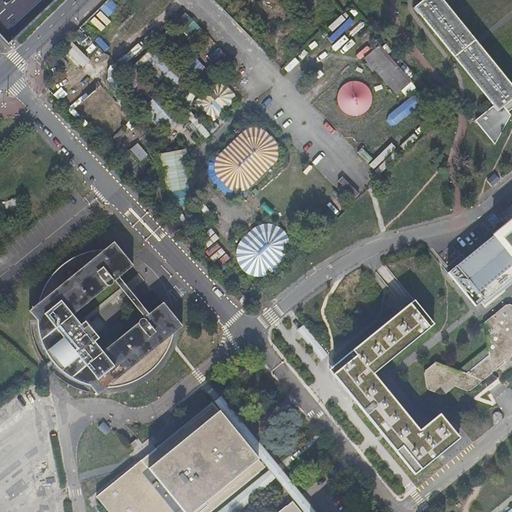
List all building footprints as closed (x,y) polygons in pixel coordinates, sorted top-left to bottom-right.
[(423,0),(415,6),(421,13),(421,12),(496,104),(478,119),(498,143),(511,116),(511,113),(510,111),(511,109),(511,84),(478,43),(443,0),(423,0)] [(394,96),(398,92),(407,84),(411,81),(406,75),(379,44),(361,59),(394,96)] [(212,80),(195,99),(194,101),(194,104),(205,117),(211,119),(215,118),(234,101),(235,96),(234,91),(222,80),(219,78),(215,78),(212,80)] [(357,116),(360,115),(366,112),(369,107),(371,102),(371,96),(368,90),(364,86),(360,84),(355,83),(349,84),(344,86),(341,90),(339,94),(339,98),(339,103),(340,107),(343,111),(348,114),(353,116),(357,116)] [(398,92),(403,99),(413,90),(407,84),(398,92)] [(385,115),(391,125),(422,106),(416,97),(385,115)] [(149,107),(169,126),(176,118),(157,99),(149,107)] [(194,112),(190,116),(207,137),(211,133),(194,112)] [(244,190),(251,184),(276,161),(279,153),(275,140),(264,128),(255,125),(246,127),(220,153),(216,162),(218,175),(225,184),(234,189),(244,190)] [(139,142),(131,148),(142,161),(149,155),(139,142)] [(185,148),(158,153),(169,207),(196,202),(185,148)] [(495,174),(487,180),(492,187),(500,180),(495,174)] [(511,221),(494,236),(495,238),(458,268),(457,267),(449,274),(476,308),(492,294),(493,295),(509,283),(508,281),(511,278),(511,221)] [(236,251),(237,260),(240,267),(245,271),(250,273),(260,275),(266,273),(274,268),(283,260),(287,253),(289,247),(289,241),(287,234),(282,228),(278,225),(272,222),(263,222),(254,225),(246,232),(238,242),(236,251)] [(180,325),(161,301),(146,313),(116,277),(131,264),(111,240),(102,248),(100,248),(97,248),(95,248),(92,249),(91,249),(88,249),(85,250),(83,251),(80,252),(78,252),(76,253),(73,255),(70,256),(68,258),(65,259),(63,261),(61,262),(59,264),(57,266),(55,267),(53,269),(52,271),(50,273),(48,275),(47,277),(45,279),(44,282),(42,285),(41,287),(40,290),(39,293),(38,295),(37,298),(36,301),(36,302),(27,310),(34,318),(34,320),(34,323),(35,326),(35,328),(36,332),(36,335),(37,338),(38,341),(39,344),(41,346),(42,349),(43,352),(45,354),(47,357),(48,359),(51,362),(53,364),(55,367),(57,369),(60,371),(62,373),(65,375),(68,376),(70,378),(73,380),(76,381),(78,382),(81,383),(84,384),(87,385),(89,385),(96,394),(105,387),(108,386),(109,386),(113,386),(116,385),(120,385),(123,384),(126,383),(129,382),(131,381),(134,380),(137,378),(138,377),(141,376),(144,374),(146,372),(148,371),(150,369),(152,367),(153,365),(156,363),(158,361),(159,359),(161,356),(163,353),(164,351),(166,348),(167,346),(168,344),(169,341),(169,339),(170,337),(171,332),(180,325)] [(221,246),(210,253),(216,262),(221,258),(222,260),(228,256),(221,246)] [(436,326),(415,301),(329,371),(416,476),(437,458),(460,440),(440,416),(430,425),(421,433),(374,376),(436,326)] [(485,380),(488,387),(500,377),(493,373),(493,369),(494,368),(495,370),(499,365),(505,362),(511,354),(511,306),(508,304),(505,307),(486,323),(489,346),(460,370),(437,360),(436,362),(433,365),(427,369),(427,386),(444,393),(450,387),(457,384),(471,389),(475,384),(482,381),(480,380),(482,378),(485,380)] [(302,511),(294,501),(280,511),(212,511),(261,473),(260,472),(266,467),(261,461),(260,459),(221,412),(215,404),(213,402),(157,447),(149,437),(137,446),(135,449),(143,459),(96,495),(109,511),(302,511)] [(240,511),(276,479),(269,471),(218,511),(240,511)]
